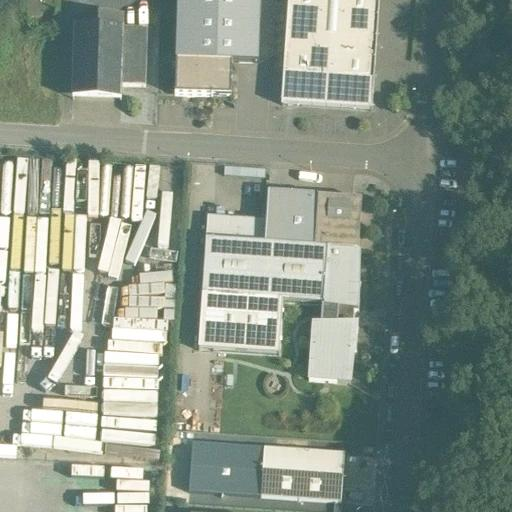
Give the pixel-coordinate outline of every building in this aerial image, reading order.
[(27,0),(27,19),(38,20),(37,0),(27,0)] [(260,0),(177,0),(175,98),(231,99),(232,64),(259,65),(260,0)] [(287,0),(280,106),(281,106),(280,108),(370,114),(370,112),(371,112),(378,0),(287,0)] [(108,31),(74,30),(71,101),(120,103),(121,88),(144,89),(146,32),(122,32),(122,25),(109,25),(108,31)] [(317,191),(268,188),(266,247),(313,250),(317,191)] [(360,202),(317,199),(313,250),(357,253),(360,202)] [(267,223),(207,219),(205,243),(264,247),(266,247),(267,223)] [(56,249),(56,224),(21,223),(21,230),(33,230),(33,253),(39,253),(39,277),(50,278),(51,248),(56,249)] [(264,247),(205,243),(201,298),(260,303),(264,247)] [(266,247),(264,247),(260,303),(282,304),(322,307),(321,319),(311,319),(308,378),(352,380),(354,357),(357,357),(359,314),(360,286),(355,286),(357,253),(313,250),(266,247)] [(260,303),(201,298),(199,351),(279,356),(282,304),(260,303)] [(263,452),(192,447),(189,494),(260,500),(263,452)] [(343,457),(263,452),(260,500),(340,505),(343,457)]
